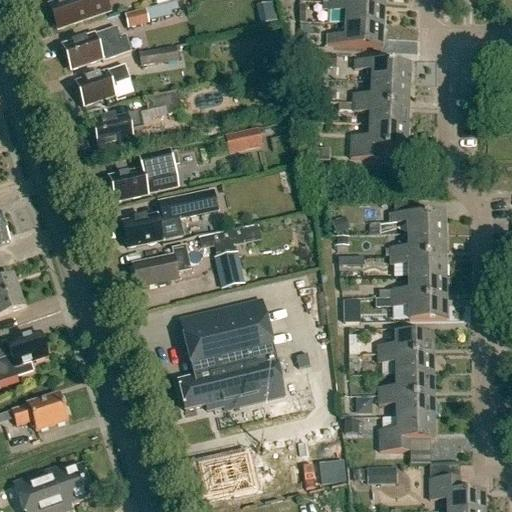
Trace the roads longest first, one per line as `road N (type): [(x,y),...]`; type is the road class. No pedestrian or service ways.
road 1 (unclassified): [(150,511),(0,62)]
road 2 (residential): [(482,361),(478,209),(451,174),(448,27)]
road 3 (residential): [(511,474),(484,445),(482,361)]
